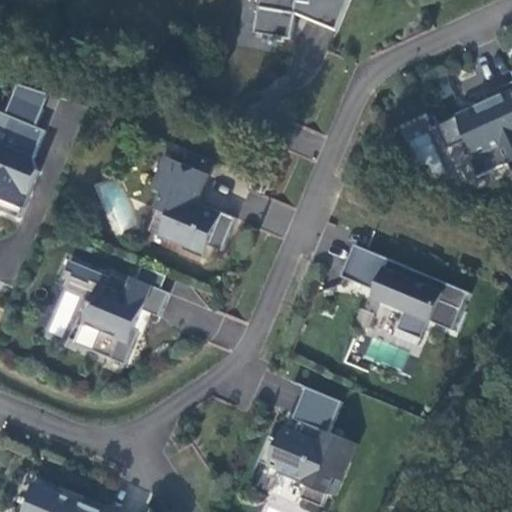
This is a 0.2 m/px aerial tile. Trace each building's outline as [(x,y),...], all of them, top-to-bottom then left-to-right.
[(299,0),(262,0),(256,30),(278,34),(277,38),(285,39),(286,36),(293,37),(297,14),(338,30),(350,0),(311,0),(311,2),(299,0)] [(511,83),(487,95),(490,101),(479,106),(439,125),(450,149),(469,139),(477,156),(470,159),(478,177),(510,162),(511,166),(511,83)] [(490,101),(487,95),(476,100),(479,106),(490,101)] [(47,130),(0,110),(0,205),(7,208),(8,213),(22,219),(41,171),(26,165),(30,156),(31,155),(36,157),(47,130)] [(421,118),(401,127),(425,181),(444,172),(421,118)] [(41,171),(36,157),(31,155),(26,165),(41,171)] [(238,218),(198,202),(210,174),(166,156),(152,189),(163,192),(156,208),(160,210),(170,214),(162,235),(182,244),(185,251),(205,258),(210,245),(224,251),(238,218)] [(162,235),(170,214),(160,210),(151,231),(162,235)] [(470,293),(356,245),(343,277),(376,291),(373,297),(406,312),(429,320),(454,331),(470,293)] [(169,276),(144,265),(138,280),(163,290),(169,276)] [(127,296),(133,283),(113,276),(108,288),(127,296)] [(128,365),(142,332),(137,330),(145,311),(153,314),(161,317),(170,293),(163,290),(138,280),(134,278),(133,283),(127,296),(108,288),(102,286),(85,324),(102,331),(95,351),(128,365)] [(369,327),(374,314),(363,310),(358,323),(369,327)] [(145,333),(153,314),(145,311),(137,330),(142,332),(145,333)] [(423,339),(429,320),(406,312),(399,329),(423,339)] [(95,351),(102,331),(85,324),(77,344),(95,351)] [(343,479),(358,444),(331,433),(344,402),(309,387),(295,419),(301,421),(306,423),(302,434),(297,432),(286,428),(281,441),(272,437),(261,462),(279,468),(278,472),(307,483),(302,496),(325,506),(337,476),(343,479)] [(302,434),(306,423),(301,421),(297,432),(302,434)] [(122,511),(107,505),(104,511),(94,511),(91,510),(92,506),(84,502),(86,497),(62,487),(60,492),(39,483),(32,499),(27,497),(21,511),(23,511),(122,511)] [(318,511),(272,489),(260,511),(318,511)] [(94,511),(104,511),(107,505),(86,497),(84,502),(92,506),(91,510),(94,511)]
